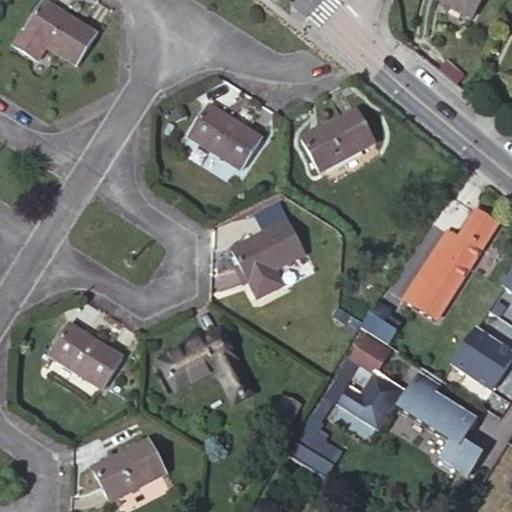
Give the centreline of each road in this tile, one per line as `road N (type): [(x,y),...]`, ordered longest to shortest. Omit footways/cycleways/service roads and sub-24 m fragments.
road 1 (residential): [(33,245),(128,299),(175,285),(177,237),(82,169)]
road 2 (residential): [(511,172),(346,31)]
road 3 (residential): [(82,169),(177,20)]
road 4 (residential): [(320,64),(270,67),(177,20)]
